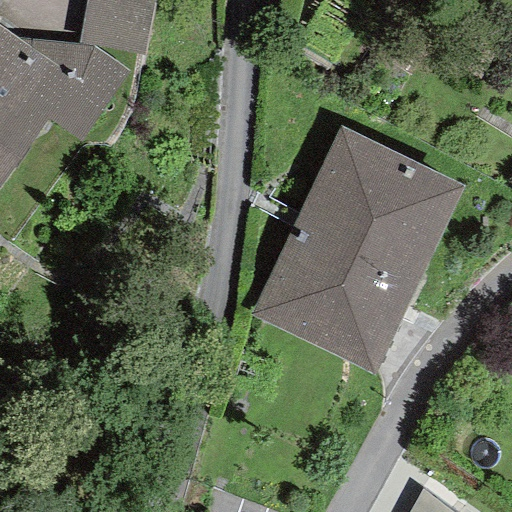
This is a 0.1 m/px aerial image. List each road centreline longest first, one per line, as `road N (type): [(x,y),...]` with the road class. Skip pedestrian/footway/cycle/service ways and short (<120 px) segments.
road 1 (residential): [(251,0),(235,206),(144,511)]
road 2 (residential): [(357,511),(511,301)]
